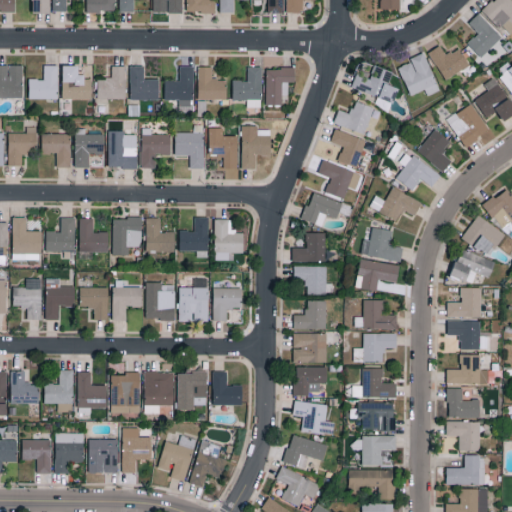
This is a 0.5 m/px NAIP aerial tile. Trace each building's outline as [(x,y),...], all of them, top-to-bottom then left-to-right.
[(0,0),(0,10),(15,10),(14,0),(0,0)] [(49,0),(32,0),(32,12),(49,12),(49,0)] [(66,11),(66,0),(52,0),(53,11),(66,11)] [(114,0),(85,0),(86,10),(114,10),(114,0)] [(119,0),(119,11),(133,11),(133,0),(119,0)] [(182,12),(182,0),(152,0),(152,11),(182,12)] [(185,0),(185,11),(214,12),(214,0),(185,0)] [(219,0),(219,11),(234,12),(234,0),(219,0)] [(283,13),(282,0),(267,0),(268,13),(283,13)] [(286,0),(286,12),(302,12),(302,0),(286,0)] [(380,0),(380,8),(399,8),(399,0),(380,0)] [(509,35),(511,32),(511,0),(492,0),(484,9),(509,35)] [(501,37),(478,13),(469,22),(478,32),(468,42),(481,56),(501,37)] [(460,47),(445,54),(441,45),(430,50),(443,78),(469,66),(460,47)] [(425,88),(427,95),(440,90),(424,51),(410,57),(411,61),(398,66),(410,95),(425,88)] [(0,96),(22,97),(22,64),(0,64),(0,96)] [(28,98),(58,98),(58,65),(44,64),(43,78),(29,78),(28,98)] [(62,98),(91,99),(92,76),(78,75),(78,65),(62,64),(62,98)] [(351,86),(377,96),(374,104),(389,110),(398,88),(388,84),(393,72),(374,64),(369,78),(356,73),(351,86)] [(125,98),(125,65),(112,65),(112,78),(97,78),(97,97),(125,98)] [(159,78),(144,78),(144,65),(130,65),(130,98),(158,99),(159,78)] [(164,79),(164,99),(179,99),(179,106),(193,106),(193,66),(179,66),(179,79),(164,79)] [(198,99),(226,98),(226,78),(212,79),(212,66),(197,66),(198,99)] [(233,99),(247,99),(247,107),(262,106),(261,66),(248,66),(248,80),(232,80),(233,99)] [(511,92),(511,66),(499,76),(511,92)] [(266,68),(265,104),(281,105),(282,95),(288,95),(288,81),(294,81),(294,68),(266,68)] [(504,120),(511,114),(511,103),(494,77),(484,84),(488,90),(474,100),(486,117),(497,110),(504,120)] [(373,107),(355,100),(350,113),(338,109),(333,122),(363,133),(373,107)] [(464,145),(488,131),(472,103),(447,117),(464,145)] [(242,168),(256,168),(256,154),(270,154),(271,129),(258,129),(258,125),(242,125),(242,168)] [(8,132),(8,165),(22,165),(22,151),(36,151),(37,126),(26,126),(26,132),(8,132)] [(141,167),(156,167),(156,154),(171,154),(170,133),(152,134),(152,127),(141,127),(141,167)] [(237,167),(237,135),(223,135),(223,127),(209,127),(209,155),(224,155),(223,167),(237,167)] [(356,166),(366,139),(335,128),(330,141),(343,145),(338,160),(356,166)] [(441,152),(451,141),(435,128),(417,150),(443,170),(451,160),(441,152)] [(124,130),(108,130),(108,167),(136,167),(136,144),(124,145),(124,130)] [(204,167),(204,132),(175,132),(175,154),(190,154),(190,167),(204,167)] [(57,167),(70,166),(70,133),(41,133),(41,153),(56,153),(57,167)] [(104,133),(75,133),(75,166),(89,167),(89,153),(103,153),(104,133)] [(431,186),(440,175),(407,151),(399,161),(404,165),(396,177),(412,189),(421,178),(431,186)] [(361,174),(323,159),(318,172),(330,177),(325,191),(344,198),(348,187),(355,189),(361,174)] [(414,215),(421,201),(392,186),(385,199),(375,194),(369,206),(398,221),(403,210),(414,215)] [(502,229),(511,222),(511,223),(511,196),(505,187),(483,204),(502,229)] [(326,214),(337,218),(342,201),(311,192),(302,219),(322,225),(326,214)] [(505,231),(475,215),(462,239),(491,255),(505,231)] [(208,217),(194,216),(194,230),(179,230),(179,250),(196,250),(196,256),(207,256),(208,217)] [(42,230),(26,231),(26,217),(12,217),(12,258),(25,258),(25,253),(42,253),(42,230)] [(75,217),(60,217),(61,230),(45,231),(46,251),(75,250),(75,217)] [(109,231),(93,231),(93,217),(80,217),(79,250),(108,251),(109,231)] [(141,217),(112,217),(113,254),(129,253),(128,246),(141,246),(141,217)] [(174,231),(160,231),(160,217),(145,217),(146,251),(175,251),(174,231)] [(214,259),(229,259),(229,252),(243,252),(243,230),(230,231),(230,219),(214,219),(214,259)] [(0,254),(7,255),(8,222),(0,221),(0,254)] [(400,261),(403,247),(389,245),(392,229),(372,226),(370,239),(363,238),(360,254),(400,261)] [(326,232),(306,232),(306,247),(292,247),(292,261),(325,261),(326,232)] [(495,261),(461,248),(450,276),(466,282),(467,280),(471,281),(475,271),(489,277),(495,261)] [(356,288),(377,290),(378,279),(397,281),(399,263),(359,259),(356,288)] [(326,265),(294,265),(294,279),(306,279),(306,294),(326,294),(326,265)] [(13,286),(13,306),(27,306),(27,319),(41,319),(42,278),(26,278),(26,286),(13,286)] [(45,319),(59,319),(59,305),(74,305),(74,286),(60,286),(60,278),(46,278),(45,319)] [(146,319),(175,318),(174,282),(145,282),(146,319)] [(80,308),(94,308),(94,320),(109,319),(108,286),(79,287),(80,308)] [(112,319),(126,320),(126,306),(141,306),(142,287),(113,286),(112,319)] [(179,320),(193,320),(208,320),(209,287),(179,286),(179,320)] [(446,316),(481,316),(481,287),(461,286),(460,302),(447,301),(446,316)] [(242,288),(213,287),(213,320),(227,320),(227,307),(242,307),(242,288)] [(354,327),(396,328),(396,314),(382,314),(382,299),(363,299),(363,316),(354,316),(354,327)] [(293,328),(325,329),(326,300),(306,300),(306,314),(294,314),(293,328)] [(459,348),(488,349),(489,335),(480,335),(480,320),(447,320),(447,334),(460,334),(459,348)] [(293,362),(326,362),(327,333),(293,332),(293,362)] [(396,332),(363,332),(363,347),(354,347),(353,361),(384,361),(384,347),(396,347),(396,332)] [(447,369),(446,383),(487,383),(487,369),(479,369),(480,354),(460,354),(460,369),(447,369)] [(327,366),(294,365),(294,395),(310,395),(310,391),(320,391),(320,383),(327,383),(327,366)] [(383,368),(362,367),(362,385),(352,385),(352,396),(396,397),(396,382),(382,382),(383,368)] [(58,383),(44,382),(43,402),(58,403),(57,411),(72,412),(73,369),(59,369),(58,383)] [(39,383),(24,383),(25,370),(10,370),(10,402),(38,402),(39,383)] [(106,384),(91,384),(91,371),(78,371),(77,414),(105,414),(106,384)] [(139,414),(140,371),(126,371),(126,375),(111,374),(110,414),(139,414)] [(173,371),(144,371),(144,412),(159,412),(159,404),(173,404),(173,371)] [(177,372),(177,409),(193,408),(193,396),(207,396),(206,371),(177,372)] [(241,385),(227,385),(227,371),(213,371),(213,411),(233,411),(233,404),(242,404),(241,385)] [(479,417),(480,399),(462,399),(462,387),(448,387),(447,416),(479,417)] [(328,404),(294,400),(292,414),(303,416),(301,431),(333,435),(335,421),(326,420),(328,404)] [(358,418),(362,418),(362,429),(395,430),(395,402),(358,401),(358,418)] [(480,421),(446,420),(446,435),(459,435),(458,450),(479,450),(480,421)] [(122,472),(135,472),(135,459),(151,458),(151,436),(139,436),(139,427),(122,427),(122,472)] [(83,433),(55,432),(54,472),(69,473),(69,461),(83,461),(83,433)] [(165,440),(157,467),(170,470),(169,476),(184,480),(195,438),(181,434),(178,444),(165,440)] [(304,467),(308,456),(323,460),(327,444),(292,434),(284,461),(304,467)] [(396,449),(395,435),(352,437),(353,449),(362,448),(363,465),(382,464),(382,450),(396,449)] [(89,472),(118,472),(117,438),(88,439),(89,472)] [(16,440),(0,439),(0,471),(2,472),(2,461),(16,461),(16,440)] [(21,459),(37,459),(36,472),(50,472),(51,439),(22,439),(21,459)] [(220,445),(201,439),(188,482),(202,486),(206,473),(220,477),(225,458),(217,456),(220,445)] [(446,467),(446,483),(484,484),(484,455),(464,455),(464,467),(446,467)] [(281,499),(299,506),(305,494),(314,498),(320,483),(281,466),(276,478),(288,483),(281,499)] [(379,486),(379,498),(393,499),(394,469),(349,469),(349,485),(379,486)] [(445,511),(486,511),(487,488),(460,488),(460,503),(446,502),(445,511)] [(291,511),(269,496),(261,507),(267,511),(291,511)] [(393,511),(394,503),(362,503),(361,511),(393,511)]
